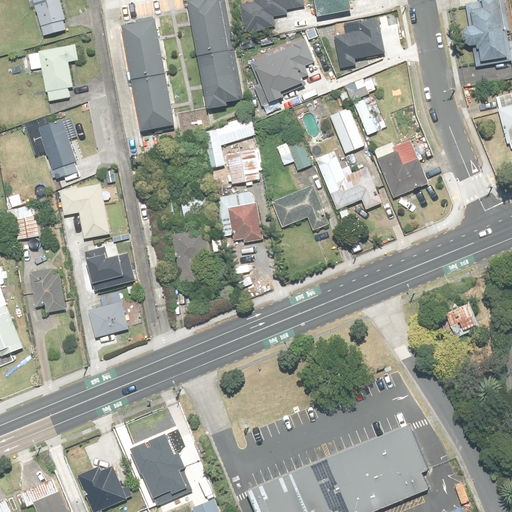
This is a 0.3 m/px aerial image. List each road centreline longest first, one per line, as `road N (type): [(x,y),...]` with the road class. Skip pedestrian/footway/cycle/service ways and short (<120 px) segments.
road 1 (residential): [(119,0),(110,13),(169,361)]
road 2 (secondary): [(169,361),(494,237)]
road 3 (residential): [(424,0),(443,96),(494,237)]
road 4 (secondary): [(0,432),(169,361)]
